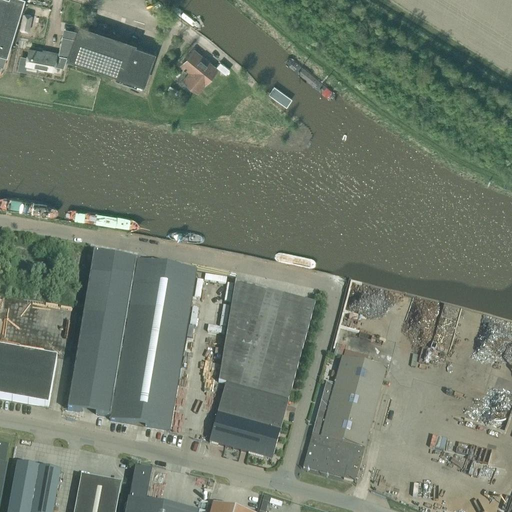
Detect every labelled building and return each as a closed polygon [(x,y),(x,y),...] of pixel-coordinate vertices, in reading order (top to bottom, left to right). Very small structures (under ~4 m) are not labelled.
[(0,0),(0,53),(7,55),(21,8),(24,1),(24,0),(0,0)] [(28,31),(31,16),(24,14),(21,30),(28,31)] [(151,52),(152,49),(135,43),(79,24),(74,39),(68,57),(116,74),(114,80),(142,89),(154,53),(151,52)] [(62,36),(58,57),(67,59),(68,57),(74,39),(62,36)] [(49,53),(29,49),(26,64),(27,64),(27,66),(27,69),(28,71),(31,72),(33,73),(35,72),(38,71),(39,69),(39,66),(53,69),(57,53),(49,52),(49,53)] [(194,49),(180,65),(189,73),(183,80),(187,84),(189,86),(198,93),(218,69),(194,49)] [(330,101),(336,94),(315,75),(292,56),(285,64),(330,101)] [(220,62),(217,67),(226,74),(230,70),(220,62)] [(111,418),(110,421),(170,431),(196,272),(94,255),(68,410),(111,418)] [(315,306),(252,288),(235,284),(218,384),(226,386),(209,444),(272,461),(315,306)] [(0,398),(48,407),(57,359),(0,349),(0,398)] [(345,357),(362,360),(363,354),(346,351),(345,357)] [(356,483),(385,371),(342,359),(335,385),(326,383),(303,469),(356,483)] [(0,503),(7,465),(6,464),(9,445),(0,442),(0,503)] [(8,511),(53,511),(61,473),(17,464),(8,511)] [(125,511),(184,511),(166,508),(164,506),(161,508),(145,505),(151,473),(149,473),(147,470),(144,472),(136,470),(130,502),(128,501),(125,511)] [(74,511),(115,511),(121,484),(81,476),(74,511)] [(191,510),(200,508),(193,479),(184,481),(191,510)]
